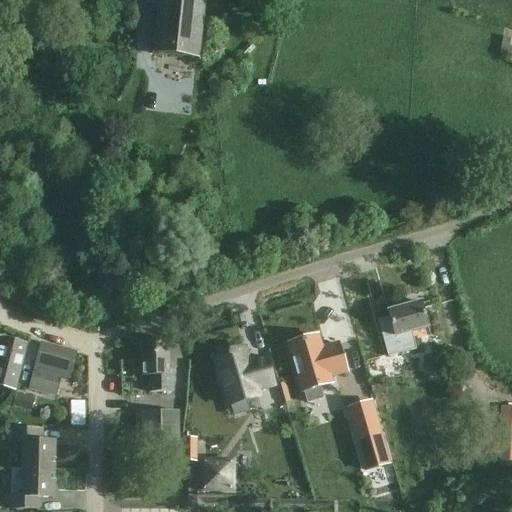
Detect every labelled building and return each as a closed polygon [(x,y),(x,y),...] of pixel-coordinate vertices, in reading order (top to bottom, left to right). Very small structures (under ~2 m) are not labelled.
[(157,0),(152,54),(199,60),(204,0),(157,0)] [(421,302),(417,303),(416,301),(406,304),(406,306),(388,311),(389,317),(378,320),(388,357),(416,349),(412,333),(428,328),(421,302)] [(289,345),(303,393),(331,384),(329,377),(347,372),(339,345),(321,350),(317,336),(289,345)] [(0,386),(15,391),(27,344),(2,338),(0,346),(0,386)] [(150,377),(150,393),(173,393),(172,377),(169,377),(168,340),(142,341),(143,377),(150,377)] [(30,390),(55,397),(61,376),(69,379),(75,354),(42,345),(30,390)] [(248,363),(244,349),(215,358),(229,406),(258,397),(256,390),(273,385),(265,358),(248,363)] [(12,406),(31,411),(34,398),(16,393),(12,406)] [(372,398),(348,405),(362,452),(385,445),(372,398)] [(488,427),(486,454),(500,455),(499,467),(511,468),(511,407),(502,407),(500,428),(488,427)] [(175,437),(175,413),(144,413),(144,437),(175,437)] [(22,470),(54,470),(55,442),(43,442),(43,428),(7,428),(7,443),(23,443),(22,470)] [(184,451),(184,463),(196,463),(196,451),(184,451)] [(205,463),(204,489),(230,489),(230,464),(205,463)] [(54,470),(22,470),(11,469),(11,495),(5,495),(5,510),(42,510),(42,498),(54,498),(54,470)]
